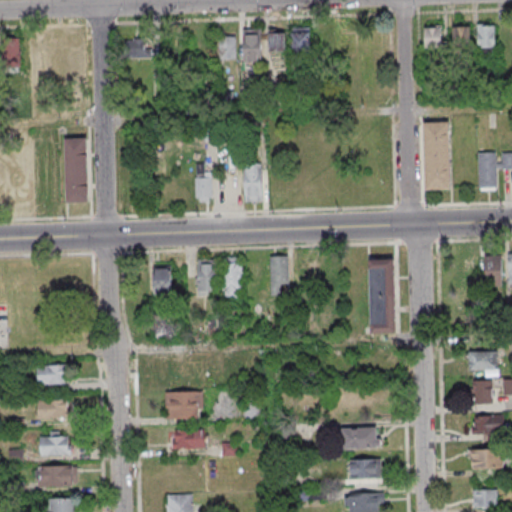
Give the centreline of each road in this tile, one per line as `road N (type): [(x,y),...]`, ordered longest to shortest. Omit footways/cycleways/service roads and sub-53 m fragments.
road 1 (residential): [(119,511),(97,0)]
road 2 (residential): [(310,0),(0,10)]
road 3 (tertiary): [(410,225),(105,236)]
road 4 (residential): [(428,511),(419,225)]
road 5 (residential): [(410,225),(402,0)]
